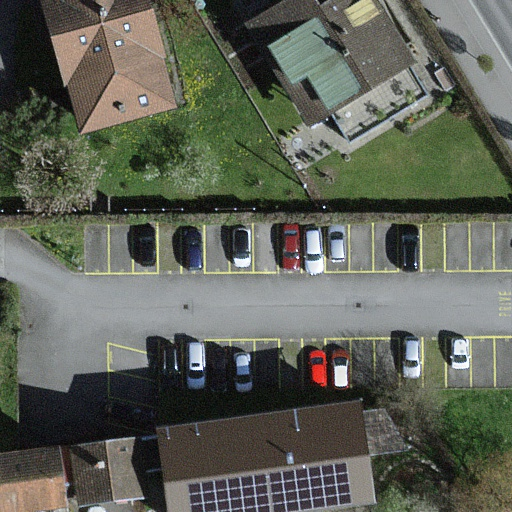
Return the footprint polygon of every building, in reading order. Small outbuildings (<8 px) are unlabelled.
[(152,0),(55,0),(92,126),(181,101),(152,0)] [(326,0),(294,0),(258,23),(318,117),(414,56),(379,0),(340,0),(330,6),(326,0)] [(367,401),(169,425),(180,511),(243,511),(379,495),(367,401)] [(146,435),(80,443),(87,499),(153,491),(146,435)] [(64,441),(0,449),(0,509),(72,500),(64,441)]
